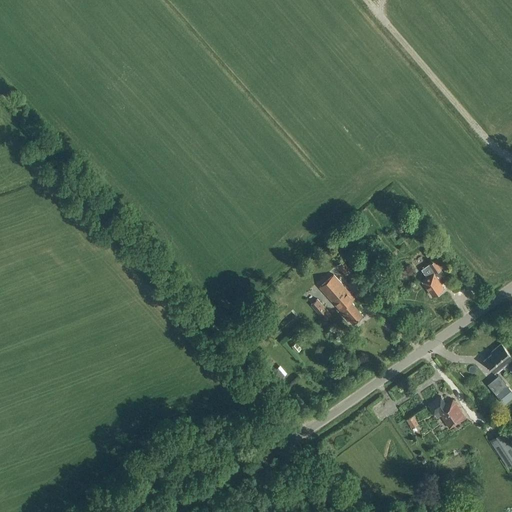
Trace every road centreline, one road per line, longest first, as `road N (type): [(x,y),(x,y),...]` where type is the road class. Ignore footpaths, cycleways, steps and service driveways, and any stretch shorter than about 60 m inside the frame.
road 1 (track): [(303,433),(0,87)]
road 2 (tertiary): [(156,511),(303,433),(511,289)]
road 3 (track): [(511,158),(494,150),(364,0)]
